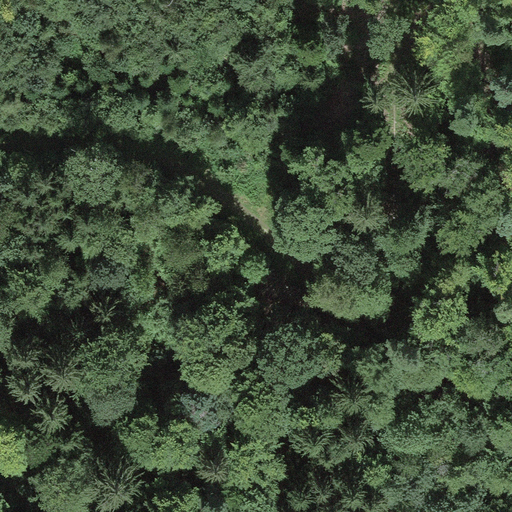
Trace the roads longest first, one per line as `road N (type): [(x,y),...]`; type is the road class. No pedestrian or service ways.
road 1 (track): [(0,146),(130,142),(184,161),(263,219),(354,308),(456,420),(511,499)]
road 2 (track): [(390,349),(385,511)]
